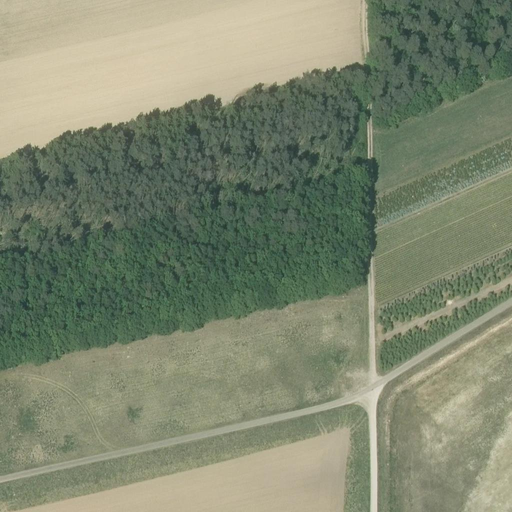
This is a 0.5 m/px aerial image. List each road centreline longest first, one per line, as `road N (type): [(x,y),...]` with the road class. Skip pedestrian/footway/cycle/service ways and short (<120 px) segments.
road 1 (unclassified): [(0,480),(334,406),(511,303)]
road 2 (track): [(373,388),(370,0)]
road 3 (track): [(373,388),(374,511)]
